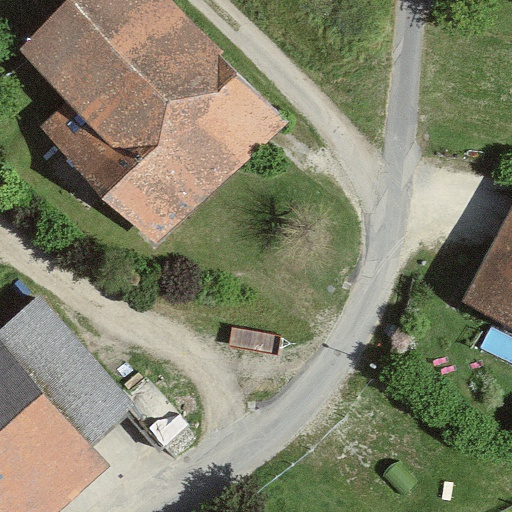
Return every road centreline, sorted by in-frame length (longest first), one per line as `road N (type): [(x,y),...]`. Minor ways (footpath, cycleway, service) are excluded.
road 1 (residential): [(389,185),(377,251),(319,381),(153,511)]
road 2 (track): [(209,0),(389,185)]
